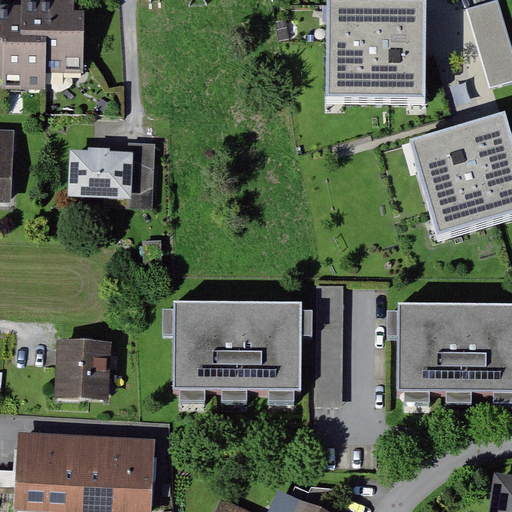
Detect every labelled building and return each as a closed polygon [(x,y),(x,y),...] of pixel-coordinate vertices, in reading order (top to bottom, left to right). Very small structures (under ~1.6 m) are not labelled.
[(0,81),(7,82),(7,91),(51,92),(52,75),(90,76),(91,15),(79,14),(79,0),(69,0),(27,0),(27,8),(0,7),(0,81)] [(511,32),(504,3),(471,12),(493,91),(511,85),(511,32)] [(430,8),(333,9),(333,105),(430,104),(430,8)] [(511,116),(412,146),(443,247),(511,226),(511,116)] [(0,204),(16,205),(19,132),(0,131),(0,204)] [(111,208),(132,209),(159,211),(162,146),(135,145),(135,157),(139,157),(137,201),(111,199),(111,208)] [(78,155),(76,198),(111,199),(137,201),(139,157),(135,157),(114,156),(114,153),(97,152),(97,155),(78,155)] [(349,288),(323,288),(323,409),(349,409),(349,288)] [(309,308),(182,307),(182,395),(309,395),(309,308)] [(511,309),(407,309),(407,397),(511,396),(511,309)] [(117,346),(66,344),(66,353),(64,402),(114,404),(117,346)] [(23,435),(18,511),(158,511),(162,443),(23,435)] [(511,511),(511,479),(503,478),(498,511),(511,511)] [(322,511),(306,504),(304,508),(287,500),(281,511),(255,511),(230,500),(224,511),(322,511)]
